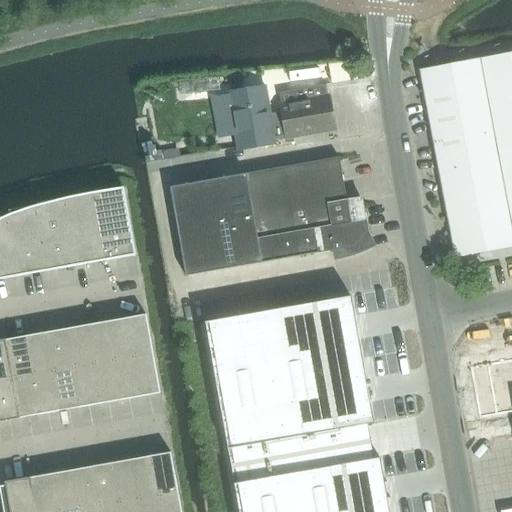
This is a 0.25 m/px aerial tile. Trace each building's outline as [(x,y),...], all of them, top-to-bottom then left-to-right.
[(438,164),(511,150),(511,54),(420,72),(438,164)] [(273,118),(268,89),(234,95),(243,146),(334,130),(325,84),(280,91),(286,116),(273,118)] [(168,148),(165,153),(166,160),(183,157),(182,150),(179,150),(175,147),(168,148)] [(511,150),(438,164),(455,257),(511,246),(511,150)] [(339,158),(169,188),(185,276),(338,249),(340,255),(357,250),(371,244),(366,234),(368,233),(364,206),(348,209),(339,158)] [(0,279),(135,256),(123,192),(92,198),(62,204),(63,206),(33,211),(34,216),(5,222),(6,232),(0,232),(0,279)] [(356,294),(199,324),(236,511),(397,511),(386,453),(379,455),(373,429),(381,427),(356,294)] [(0,381),(153,354),(145,315),(0,340),(0,381)] [(153,354),(0,381),(0,422),(160,393),(153,354)] [(511,360),(511,361),(511,362),(507,363),(507,362),(471,368),(483,438),(511,432),(511,360)] [(4,482),(9,511),(65,511),(177,492),(170,452),(4,482)] [(181,511),(177,492),(65,511),(181,511)]
